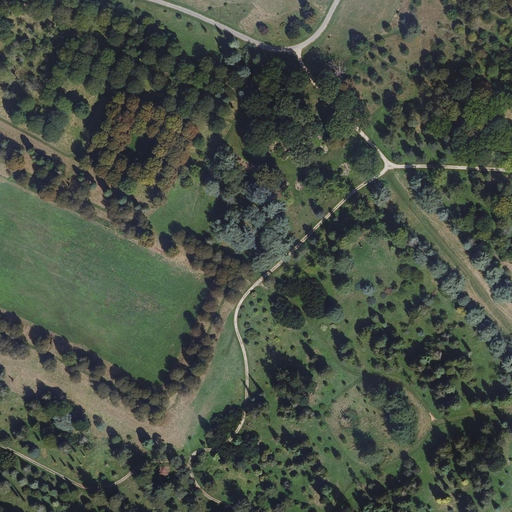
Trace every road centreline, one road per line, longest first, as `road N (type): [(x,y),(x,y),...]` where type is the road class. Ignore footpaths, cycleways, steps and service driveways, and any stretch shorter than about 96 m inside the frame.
road 1 (track): [(232,272),(165,404),(0,321)]
road 2 (track): [(0,154),(232,272)]
road 3 (track): [(147,3),(75,152),(0,120)]
road 4 (track): [(281,50),(202,179),(142,227)]
road 5 (track): [(416,0),(408,29),(371,48),(417,76),(418,97),(384,103),(355,129)]
road 6 (track): [(259,285),(238,312),(249,371),(238,436),(223,452),(188,462)]
road 7 (track): [(188,462),(144,472),(106,494),(86,493),(0,451)]
road 8 (track): [(511,324),(392,168)]
road 9 (track): [(392,168),(259,285)]
road 10 (track): [(305,47),(324,94),(392,168)]
road 11 (track): [(342,375),(312,321),(259,285)]
road 12 (track): [(354,474),(328,457),(315,428),(321,398),(342,375)]
road 13 (track): [(173,209),(65,153)]
road 14 (track): [(392,168),(511,172)]
